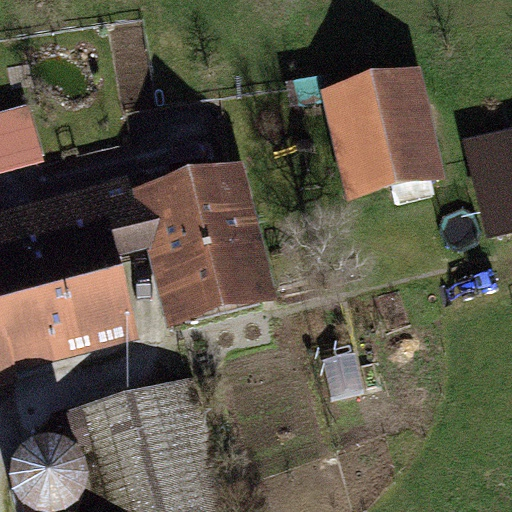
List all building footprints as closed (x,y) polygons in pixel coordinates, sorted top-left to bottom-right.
[(326,84),(293,88),(295,107),(328,103),(326,84)] [(408,89),(339,105),(359,193),(392,185),(396,204),(432,195),(408,89)] [(0,122),(0,166),(35,157),(23,116),(0,122)] [(511,146),(478,154),(496,233),(511,228),(511,146)] [(233,183),(150,205),(147,206),(156,238),(178,322),(263,301),(233,183)] [(94,205),(0,230),(0,381),(3,380),(0,367),(0,359),(127,325),(107,251),(156,238),(147,206),(150,205),(145,187),(93,201),(94,205)] [(222,511),(192,392),(68,423),(89,511),(222,511)]
